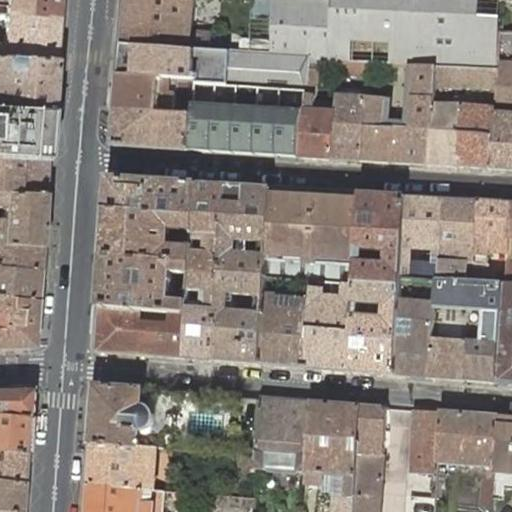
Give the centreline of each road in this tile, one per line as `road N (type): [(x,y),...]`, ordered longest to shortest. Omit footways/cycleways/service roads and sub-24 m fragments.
road 1 (residential): [(511,408),(63,367)]
road 2 (residential): [(511,183),(78,158)]
road 3 (secondary): [(78,158),(63,367)]
road 4 (secondary): [(93,0),(78,158)]
road 5 (secondary): [(63,367),(53,511)]
